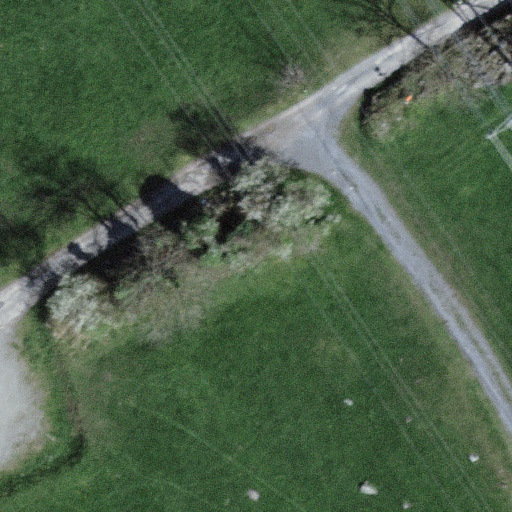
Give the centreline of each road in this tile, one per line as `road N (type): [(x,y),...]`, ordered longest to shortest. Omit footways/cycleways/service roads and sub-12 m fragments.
road 1 (unclassified): [(494,0),(0,311)]
road 2 (track): [(511,409),(384,220),(302,125)]
